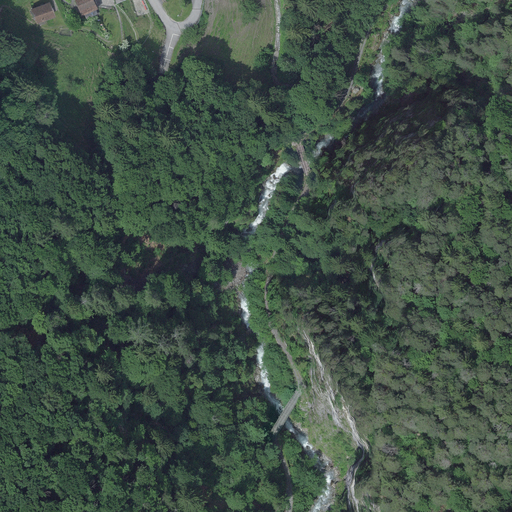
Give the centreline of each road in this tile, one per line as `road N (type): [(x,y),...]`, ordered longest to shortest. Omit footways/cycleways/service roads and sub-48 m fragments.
road 1 (track): [(379,0),(344,95),(298,140),(308,181),(266,288),(270,323),(300,381),(274,432),(289,482),(288,511)]
road 2 (track): [(358,0),(326,38),(309,80),(288,90),(273,76),(276,0)]
